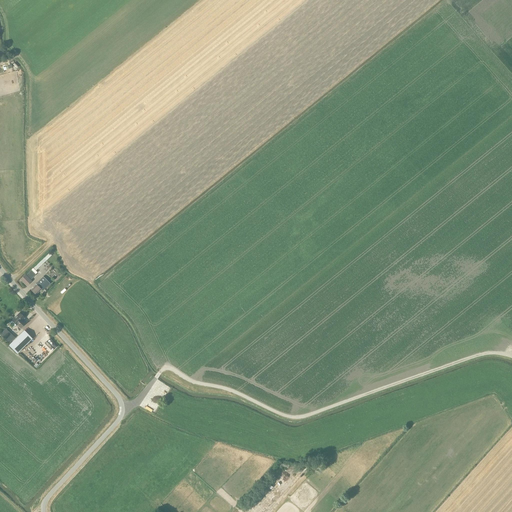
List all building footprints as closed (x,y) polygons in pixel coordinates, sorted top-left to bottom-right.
[(20,280),(27,286),(31,281),(25,275),(20,280)] [(31,290),(36,295),(41,289),(43,291),(50,284),(43,277),(33,287),(34,288),(31,290)] [(11,321),(17,326),(17,325),(20,328),(25,324),(22,321),(24,318),(19,313),(11,321)] [(9,342),(15,336),(6,328),(1,334),(9,342)] [(24,330),(15,340),(22,348),(32,339),(24,330)]
